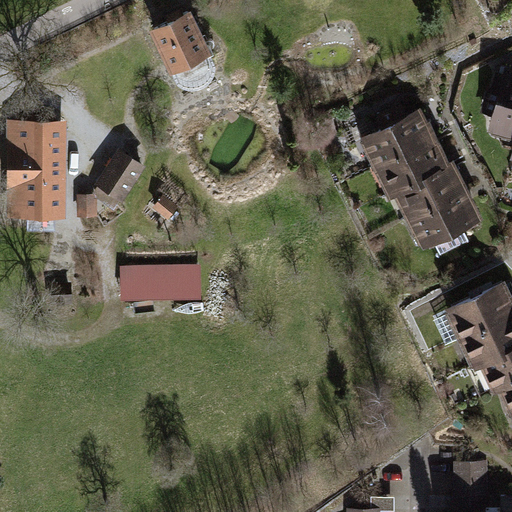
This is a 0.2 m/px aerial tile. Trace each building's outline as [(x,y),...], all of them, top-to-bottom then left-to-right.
[(190,15),(147,36),(169,82),(213,62),(190,15)] [(511,143),(511,73),(506,72),(489,137),(511,143)] [(375,173),(438,141),(423,112),(360,144),(375,173)] [(68,223),(68,126),(6,126),(6,223),(68,223)] [(391,197),(451,166),(438,141),(375,173),(388,198),(391,197)] [(125,155),(120,151),(93,188),(122,209),(150,170),(143,165),(148,158),(131,146),(125,155)] [(406,226),(469,194),(454,165),(451,166),(391,197),(406,226)] [(421,256),(484,224),(469,194),(406,226),(421,256)] [(183,212),(164,198),(152,214),(170,228),(183,212)] [(98,199),(77,199),(78,222),(98,222),(98,199)] [(202,266),(121,267),(122,300),(202,299),(202,266)] [(458,346),(511,321),(511,298),(506,285),(444,315),(458,346)] [(477,369),(511,352),(511,321),(458,346),(471,372),(477,369)] [(498,392),(511,385),(511,352),(477,369),(490,396),(498,392)] [(511,385),(498,392),(511,421),(511,385)] [(454,465),(454,511),(489,511),(488,465),(454,465)]
